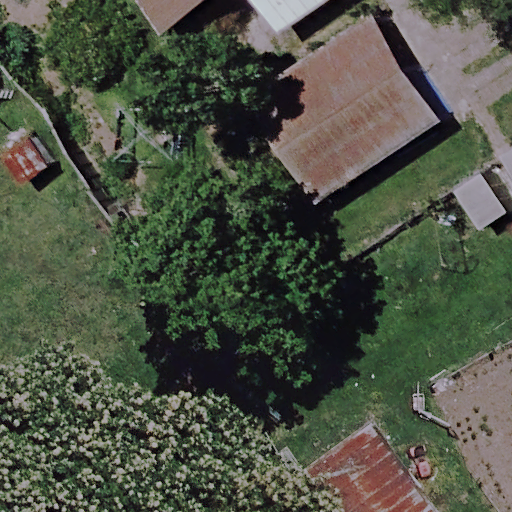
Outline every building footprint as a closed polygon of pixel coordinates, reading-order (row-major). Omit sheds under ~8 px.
[(238,0),(272,0),(301,42),(362,0),(166,0),(189,34),(238,0)] [(462,120),(391,17),(267,101),(338,205),(462,120)] [(511,144),(501,152),(511,168),(511,144)] [(429,212),(465,267),(511,235),(511,189),(497,167),(429,212)] [(412,511),(361,439),(285,493),(299,511),(412,511)]
